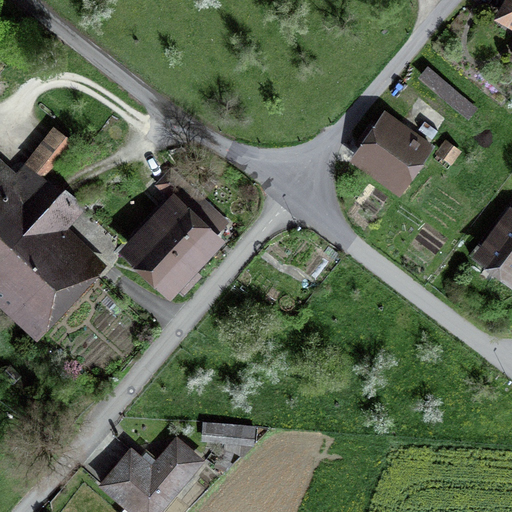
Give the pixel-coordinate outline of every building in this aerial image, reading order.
[(511,0),(510,0),(501,16),(511,22),(511,0)] [(400,190),(431,146),(392,118),(361,162),(400,190)] [(47,179),(49,175),(74,146),(55,130),(28,163),(47,179)] [(158,184),(167,193),(124,239),(169,282),(171,280),(183,291),(199,274),(192,268),(214,245),(209,241),(227,222),(171,170),(158,184)] [(49,175),(47,179),(48,180),(22,207),(0,186),(0,278),(39,316),(85,267),(48,232),(77,201),(49,175)] [(511,202),(510,201),(470,253),(485,265),(470,284),(507,313),(511,307),(511,202)] [(257,431),(206,426),(204,445),(255,450),(257,431)] [(131,449),(102,484),(134,511),(157,511),(200,463),(182,447),(170,461),(166,457),(155,470),(131,449)]
